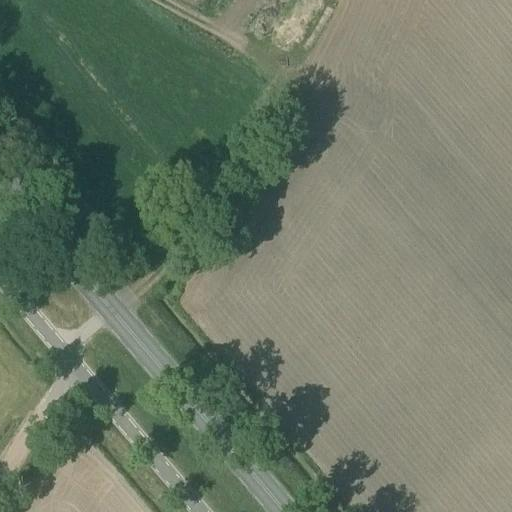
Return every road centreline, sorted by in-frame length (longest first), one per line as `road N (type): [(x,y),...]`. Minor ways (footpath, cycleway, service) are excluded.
road 1 (primary): [(281,511),(118,321)]
road 2 (primary): [(118,321),(0,184)]
road 3 (unclassified): [(186,511),(74,382)]
road 4 (track): [(74,382),(0,496)]
